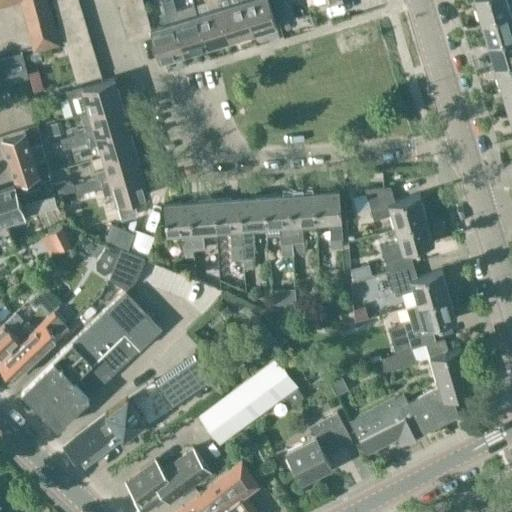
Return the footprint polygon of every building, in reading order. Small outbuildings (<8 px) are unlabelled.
[(23,0),(26,8),(48,1),(48,0),(23,0)] [(78,0),(53,0),(52,1),(55,12),(79,4),(78,0)] [(135,0),(117,6),(121,18),(146,9),(142,0),(135,0)] [(174,9),(171,0),(160,0),(165,14),(160,15),(163,24),(151,27),(151,33),(159,59),(162,58),(163,62),(174,58),(173,55),(182,52),(169,10),(174,9)] [(204,0),(207,10),(196,14),(205,45),(228,38),(217,0),(204,0)] [(228,38),(251,31),(241,0),(217,0),(228,38)] [(241,0),(251,31),(275,23),(267,0),(241,0)] [(474,0),(480,20),(509,11),(506,0),(505,0),(474,0)] [(52,14),(48,1),(26,8),(29,21),(52,14)] [(182,52),(205,45),(196,14),(192,3),(174,9),(169,10),(182,52)] [(55,12),(59,24),(83,16),(79,4),(55,12)] [(146,9),(121,18),(124,29),(149,21),(146,9)] [(511,21),(509,11),(480,20),(487,43),(511,35),(511,21)] [(33,33),(56,26),(52,14),(29,21),(33,33)] [(59,24),(62,35),(87,28),(83,16),(59,24)] [(151,27),(149,21),(124,29),(128,40),(151,33),(151,27)] [(56,26),(33,33),(37,46),(60,39),(56,26)] [(87,28),(62,35),(65,46),(90,39),(87,28)] [(511,60),(511,35),(487,43),(494,66),(511,60)] [(65,46),(69,58),(94,51),(90,39),(65,46)] [(0,57),(0,93),(13,89),(11,82),(29,77),(22,51),(0,57)] [(69,58),(73,70),(97,62),(94,51),(69,58)] [(511,85),(511,60),(494,66),(501,89),(511,85)] [(97,62),(73,70),(76,81),(101,73),(97,62)] [(120,101),(113,77),(76,88),(69,100),(73,114),(78,113),(82,112),(120,101)] [(511,85),(501,89),(508,112),(511,110),(511,85)] [(87,130),(73,134),(76,144),(89,140),(90,139),(89,135),(96,133),(127,124),(120,101),(82,112),(87,130)] [(133,147),(127,124),(96,133),(89,135),(90,139),(89,140),(91,146),(99,143),(102,156),(133,147)] [(4,140),(10,161),(45,150),(43,142),(31,146),(27,132),(4,140)] [(76,144),(73,134),(59,138),(62,148),(76,144)] [(140,170),(133,147),(102,156),(106,168),(93,171),(94,177),(86,179),(88,185),(101,181),(140,170)] [(45,150),(10,161),(17,182),(40,175),(36,162),(47,158),(45,150)] [(143,180),(140,170),(101,181),(103,186),(102,186),(104,192),(112,190),(121,219),(138,214),(133,199),(137,198),(137,196),(147,193),(146,191),(149,190),(146,179),(143,180)] [(88,185),(86,179),(73,183),(75,189),(76,194),(89,190),(88,185)] [(55,194),(75,189),(73,183),(64,180),(52,183),(55,194)] [(25,216),(22,205),(15,183),(0,188),(0,208),(4,222),(25,216)] [(390,213),(394,226),(426,217),(419,192),(393,200),(389,184),(363,186),(373,218),(390,213)] [(337,188),(312,190),(314,220),(328,219),(329,238),(341,237),(337,188)] [(315,225),(314,220),(312,190),(288,192),(291,241),(303,240),(302,226),(315,225)] [(288,192),(262,194),(265,224),(278,223),(280,242),(291,241),(288,192)] [(262,194),(238,196),(242,257),(254,256),(252,230),(265,229),(265,224),(262,194)] [(22,205),(25,216),(58,205),(55,195),(22,205)] [(238,196),(213,198),(216,233),(229,232),(231,257),(242,257),(238,196)] [(213,198),(188,200),(192,249),(204,248),(203,234),(216,233),(213,198)] [(181,250),(192,249),(188,200),(162,202),(165,232),(179,231),(181,250)] [(380,244),(387,269),(411,262),(408,249),(433,241),(426,217),(394,226),(398,239),(380,244)] [(0,252),(15,246),(5,223),(0,225),(0,252)] [(63,226),(50,233),(61,252),(73,245),(63,226)] [(114,245),(120,247),(123,248),(134,253),(141,233),(131,229),(129,234),(120,229),(114,245)] [(141,233),(134,253),(143,256),(151,237),(141,233)] [(330,238),(331,247),(342,247),(341,237),(330,238)] [(98,263),(104,267),(116,248),(110,244),(98,263)] [(134,253),(123,248),(120,247),(111,270),(134,279),(143,256),(134,253)] [(415,274),(411,262),(387,269),(395,293),(402,291),(406,305),(448,292),(441,267),(415,274)] [(124,288),(72,337),(46,362),(19,387),(56,425),(82,401),(108,376),(160,326),(124,288)] [(285,306),(284,288),(271,289),(272,303),(285,306)] [(411,345),(424,341),(435,338),(430,324),(456,317),(448,292),(406,305),(410,318),(403,320),(411,345)] [(27,299),(0,324),(0,353),(17,337),(10,330),(22,319),(22,318),(34,307),(27,299)] [(53,310),(0,360),(0,367),(0,368),(1,367),(3,368),(1,372),(6,377),(9,376),(13,380),(70,326),(53,310)] [(443,335),(435,338),(424,341),(424,342),(429,355),(438,385),(431,388),(447,419),(457,413),(451,393),(473,386),(469,376),(472,375),(469,365),(466,366),(459,344),(447,348),(443,335)] [(411,346),(415,359),(429,355),(424,342),(411,346)] [(415,359),(411,346),(381,356),(385,369),(415,359)] [(191,352),(153,380),(172,407),(210,379),(193,355),(191,352)] [(276,355),(198,413),(218,441),(285,391),(292,400),(303,392),(276,355)] [(341,377),(331,382),(337,395),(347,389),(341,377)] [(400,443),(447,419),(431,388),(406,400),(401,391),(347,418),(359,436),(365,451),(396,435),(400,443)] [(105,412),(62,445),(81,465),(122,435),(144,419),(127,396),(105,412)] [(325,452),(351,439),(336,409),(308,424),(313,433),(285,448),(301,478),(331,462),(325,452)] [(168,500),(209,468),(192,445),(163,467),(155,457),(125,480),(143,503),(160,490),(168,500)] [(241,458),(183,504),(172,511),(255,511),(243,492),(258,482),(241,458)]
